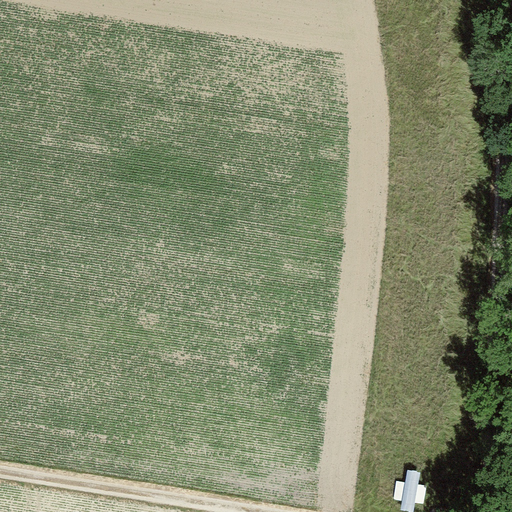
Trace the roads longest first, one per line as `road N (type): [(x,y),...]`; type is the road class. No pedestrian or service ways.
road 1 (track): [(490,511),(511,0)]
road 2 (track): [(264,511),(0,470)]
